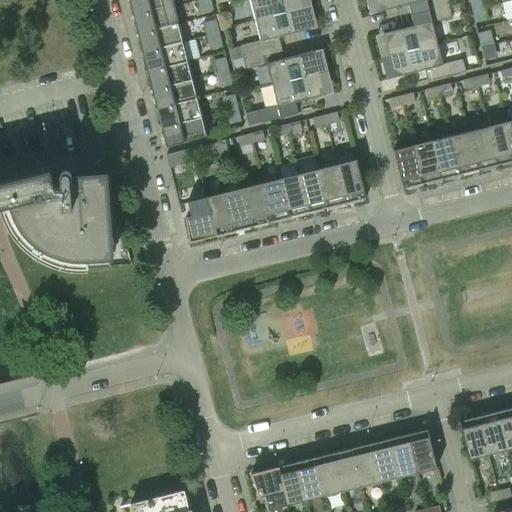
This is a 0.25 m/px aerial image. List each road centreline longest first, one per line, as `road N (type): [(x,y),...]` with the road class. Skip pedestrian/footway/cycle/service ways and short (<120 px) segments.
road 1 (residential): [(170,280),(98,0)]
road 2 (residential): [(170,280),(391,221)]
road 3 (residential): [(213,449),(434,394)]
road 4 (residential): [(391,221),(337,0)]
road 5 (unclassified): [(0,407),(189,358)]
road 6 (unknown): [(8,149),(126,110)]
road 7 (residential): [(391,221),(511,193)]
road 8 (residential): [(464,511),(434,394)]
